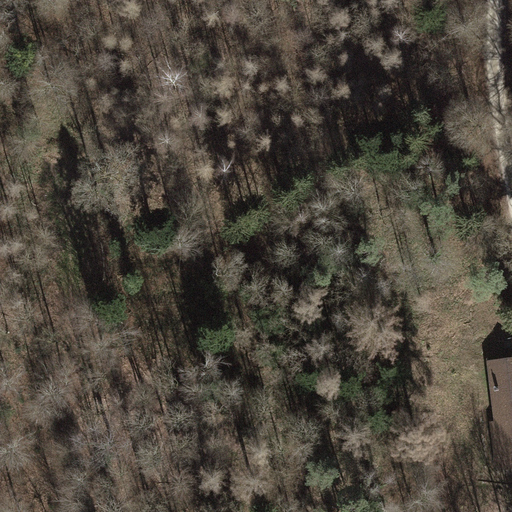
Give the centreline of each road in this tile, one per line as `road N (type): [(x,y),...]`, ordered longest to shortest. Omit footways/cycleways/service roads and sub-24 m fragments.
road 1 (track): [(105,511),(89,423),(79,248),(97,113),(6,0)]
road 2 (track): [(495,0),(494,74),(511,189)]
